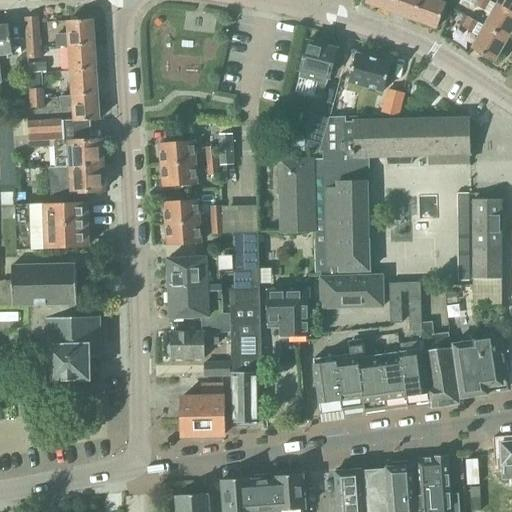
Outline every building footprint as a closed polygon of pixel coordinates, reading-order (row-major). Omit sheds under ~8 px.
[(389,11),(392,0),(365,0),(365,2),(389,11)] [(392,0),(389,11),(412,19),(419,0),(392,0)] [(419,0),(412,19),(436,28),(446,0),(419,0)] [(491,2),(488,0),(480,0),(476,7),(485,13),(491,2)] [(511,0),(499,0),(497,5),(511,13),(511,0)] [(484,26),(507,39),(511,29),(511,13),(497,5),(484,26)] [(25,18),(26,41),(40,40),(38,17),(25,18)] [(472,33),(478,24),(469,19),(464,28),(472,33)] [(68,47),(94,45),(93,20),(66,22),(67,35),(56,36),(56,48),(68,47)] [(0,24),(0,55),(12,54),(8,24),(0,24)] [(507,39),(484,26),(472,48),(494,61),(507,39)] [(40,49),(40,40),(26,41),(27,50),(40,49)] [(302,66),(298,78),(317,83),(314,94),(321,96),(324,85),(325,86),(329,72),(330,73),(336,50),(308,42),(302,66)] [(70,72),(96,70),(94,45),(68,47),(70,72)] [(40,49),(27,50),(27,58),(41,57),(40,49)] [(382,91),(389,63),(356,54),(348,82),(382,91)] [(96,70),(70,72),(71,96),(97,95),(96,70)] [(30,99),(44,98),(43,89),(30,90),(30,99)] [(350,118),(357,93),(339,89),(333,114),(350,118)] [(60,109),(72,109),(73,121),(99,120),(97,95),(71,96),(71,97),(59,97),(60,109)] [(44,98),(30,99),(31,109),(44,108),(44,98)] [(314,159),(279,160),(280,233),(314,232),(315,272),(319,272),(320,302),(382,301),(381,270),(369,270),(367,182),(365,182),(364,158),(386,158),(386,165),(410,165),(410,157),(428,156),(428,163),(467,163),(467,155),(469,155),(468,119),(392,120),(362,121),(353,121),(353,123),(345,123),(345,117),(329,118),(328,121),(319,151),(319,152),(324,152),(324,159),(314,159)] [(313,117),(303,151),(319,151),(328,121),(313,117)] [(28,135),(63,133),(62,120),(28,122),(28,135)] [(0,123),(0,177),(1,192),(15,192),(12,123),(0,123)] [(70,167),(102,166),(101,141),(69,142),(69,146),(63,146),(63,133),(28,135),(28,147),(54,146),(55,168),(70,167)] [(219,135),(221,165),(233,164),(232,134),(219,135)] [(161,166),(194,164),(192,142),(159,144),(161,166)] [(216,147),(206,148),(207,160),(217,159),(216,147)] [(217,171),(217,159),(207,160),(208,172),(217,171)] [(194,164),(161,166),(162,187),(195,185),(194,164)] [(102,166),(70,167),(49,168),(51,203),(80,201),(80,193),(103,192),(102,166)] [(501,280),(499,199),(471,200),(473,281),(501,280)] [(165,225),(198,222),(196,202),(164,204),(165,225)] [(85,203),(14,205),(15,249),(61,248),(61,249),(86,248),(85,203)] [(220,206),(210,206),(211,220),(220,220),(220,206)] [(220,220),(211,220),(211,234),(221,234),(220,220)] [(198,222),(165,225),(167,245),(199,243),(198,222)] [(231,250),(231,271),(232,291),(259,291),(257,233),(230,233),(231,250)] [(168,289),(220,287),(220,272),(231,271),(231,250),(218,250),(218,259),(205,260),(205,258),(167,259),(168,289)] [(10,265),(11,305),(76,304),(75,264),(10,265)] [(420,282),(389,282),(389,322),(399,322),(399,291),(407,291),(407,330),(420,330),(420,324),(420,282)] [(220,287),(168,289),(168,318),(200,317),(201,331),(218,331),(218,332),(229,332),(228,316),(221,317),(220,287)] [(265,291),(266,324),(280,323),(280,336),(309,336),(308,290),(265,291)] [(260,374),(259,324),(259,291),(232,291),(230,291),(231,376),(256,375),(256,374),(260,374)] [(99,316),(27,317),(27,349),(45,349),(45,379),(89,378),(89,357),(100,356),(99,316)] [(431,324),(420,324),(420,330),(421,330),(422,337),(425,353),(430,406),(431,408),(457,404),(450,348),(449,331),(433,333),(431,324)] [(167,353),(170,356),(170,359),(203,358),(203,344),(218,343),(218,332),(218,331),(201,331),(169,332),(170,344),(167,347),(167,353)] [(507,387),(505,375),(500,338),(452,344),(459,399),(488,395),(487,393),(504,391),(507,387)] [(335,355),(313,358),(314,364),(320,412),(362,408),(363,412),(406,407),(406,409),(430,406),(425,353),(423,353),(422,350),(421,341),(397,344),(399,353),(399,358),(363,363),(360,343),(358,342),(350,343),(348,345),(350,359),(336,361),(335,355)] [(229,362),(204,363),(205,376),(230,375),(229,362)] [(231,423),(232,423),(232,427),(261,426),(260,413),(256,413),(256,375),(231,376),(231,423)] [(181,399),(181,419),(181,437),(224,436),(223,386),(201,387),(201,399),(181,399)] [(511,442),(499,443),(499,449),(502,480),(511,479),(511,442)] [(433,459),(415,460),(415,462),(418,510),(418,511),(456,511),(455,494),(448,495),(445,456),(433,457),(433,459)] [(416,511),(412,462),(333,469),(336,511),(416,511)] [(272,477),(248,479),(248,477),(219,479),(221,511),(300,511),(300,508),(304,508),(301,472),(272,475),(272,477)] [(207,511),(207,494),(176,496),(176,511),(207,511)]
